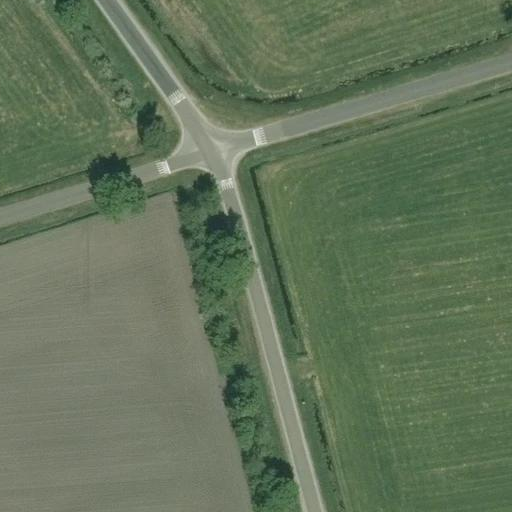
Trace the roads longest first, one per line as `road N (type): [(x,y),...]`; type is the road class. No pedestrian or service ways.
road 1 (unclassified): [(358,511),(260,172)]
road 2 (unclassified): [(0,244),(260,172)]
road 3 (tertiary): [(511,93),(260,172)]
road 4 (tertiary): [(260,172),(133,0)]
